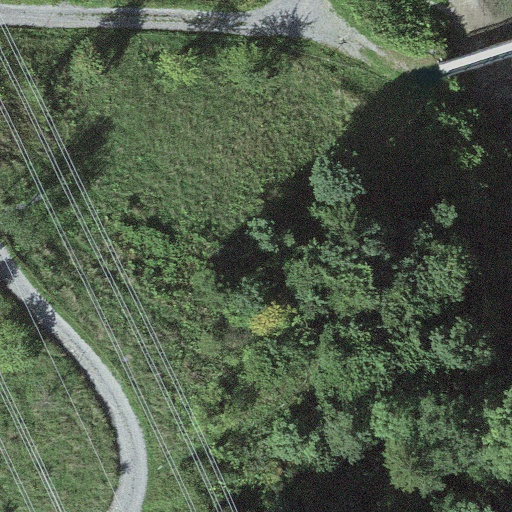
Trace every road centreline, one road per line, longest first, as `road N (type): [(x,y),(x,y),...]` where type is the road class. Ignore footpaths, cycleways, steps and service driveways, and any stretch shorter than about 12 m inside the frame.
road 1 (track): [(311,0),(310,17),(294,27),(0,19)]
road 2 (track): [(0,257),(32,304),(101,374),(139,445),(126,511)]
